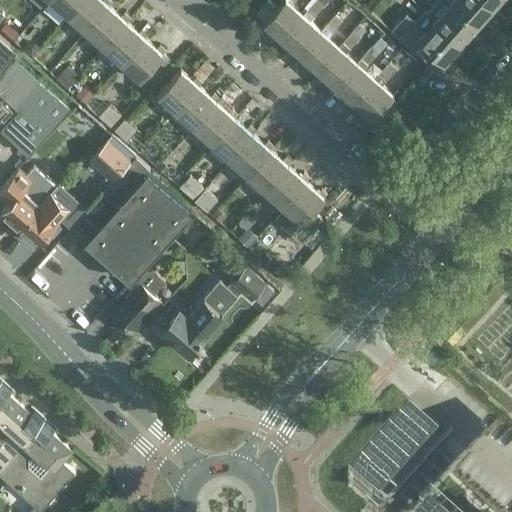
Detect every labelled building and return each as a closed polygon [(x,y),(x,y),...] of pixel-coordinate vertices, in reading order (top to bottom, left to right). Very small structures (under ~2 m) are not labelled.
[(52,0),(69,15),(82,0),(52,0)] [(82,0),(69,15),(87,31),(110,5),(113,1),(111,0),(82,0)] [(285,0),(265,23),(283,39),(305,15),(303,13),(294,5),(298,0),(285,0)] [(305,15),(283,39),(301,55),(323,31),(310,19),(324,3),(326,0),(313,0),(303,13),(305,15)] [(437,0),(427,12),(435,19),(462,43),(478,24),(451,0),(450,0),(437,0)] [(487,0),(451,0),(478,24),(494,6),(487,0)] [(110,5),(87,31),(105,47),(128,21),(131,17),(125,12),(122,16),(110,5)] [(331,31),(342,19),(335,12),(324,24),(331,31)] [(462,43),(435,19),(425,29),(406,13),(391,30),(414,50),(422,41),(445,61),(462,43)] [(128,21),(105,47),(123,62),(146,37),(149,33),(143,28),(139,31),(128,21)] [(14,41),(23,30),(18,25),(8,36),(14,41)] [(341,47),(319,71),(336,87),(358,62),(356,61),(346,51),(360,35),(353,28),(339,45),(341,47)] [(323,31),(301,55),(319,71),(341,47),(339,45),(323,31)] [(0,35),(0,67),(1,69),(17,51),(0,35)] [(146,37),(123,62),(141,79),(164,53),(163,52),(167,48),(161,43),(158,48),(146,37)] [(33,57),(41,47),(30,38),(22,48),(33,57)] [(358,62),(336,87),(354,103),(376,78),(374,77),(364,67),(378,51),(371,44),(356,61),(358,62)] [(49,73),(59,61),(49,52),(39,63),(49,73)] [(0,128),(2,127),(29,151),(69,107),(14,59),(0,74),(0,128)] [(376,78),(354,103),(373,119),(394,95),(381,83),(396,67),(389,60),(374,77),(376,78)] [(67,88),(79,75),(67,65),(56,78),(67,88)] [(158,94),(177,110),(203,81),(196,75),(193,79),(181,68),(158,94)] [(203,81),(177,110),(195,126),(220,97),(214,91),(211,95),(200,85),(203,81)] [(85,104),(94,95),(84,86),(75,96),(85,104)] [(221,97),(220,97),(195,126),(212,142),(235,117),(239,113),(232,107),(229,111),(217,101),(221,97)] [(110,125),(121,113),(109,102),(98,114),(110,125)] [(126,139),(137,127),(125,116),(114,128),(126,139)] [(247,127),(235,117),(212,142),(230,158),(256,129),(250,123),(247,127)] [(257,129),(256,129),(230,158),(248,174),(274,145),(268,139),(264,143),(253,133),(257,129)] [(107,137),(89,158),(112,179),(131,158),(107,137)] [(147,158),(154,150),(148,144),(141,153),(147,158)] [(275,145),(274,145),(248,174),(266,189),(292,160),(286,155),(283,159),(271,149),(275,145)] [(293,161),(292,160),(266,189),(284,205),(310,176),(303,171),(300,174),(289,165),(293,161)] [(164,173),(170,166),(163,161),(158,167),(164,173)] [(18,167),(0,186),(0,194),(9,202),(1,211),(19,227),(67,173),(66,172),(55,184),(33,164),(25,173),(18,167)] [(130,278),(145,262),(191,209),(146,170),(85,239),(130,278)] [(67,173),(19,227),(37,243),(58,218),(48,210),(75,181),(67,173)] [(193,199),(203,188),(190,176),(179,187),(193,199)] [(322,217),(313,210),(325,197),(324,196),(327,192),(322,187),(319,191),(307,181),(311,177),(310,176),(284,205),(303,222),(292,234),(300,241),(322,217)] [(206,210),(217,197),(205,186),(194,199),(206,210)] [(219,223),(226,216),(218,209),(212,216),(219,223)] [(247,248),(257,237),(248,228),(238,239),(247,248)] [(268,265),(272,260),(267,257),(264,261),(268,265)] [(145,262),(130,278),(120,289),(128,296),(113,313),(115,316),(114,320),(121,325),(125,324),(132,331),(160,299),(154,293),(166,280),(145,262)] [(251,297),(253,294),(260,301),(270,290),(262,283),(265,280),(246,263),(227,284),(219,277),(196,304),(197,305),(189,314),(179,306),(161,326),(188,350),(206,330),(205,329),(240,288),(251,297)] [(282,263),(275,271),(288,282),(295,274),(282,263)] [(431,364),(439,355),(432,349),(424,358),(431,364)] [(13,389),(2,379),(0,381),(0,420),(2,422),(20,402),(9,393),(13,389)] [(30,412),(20,402),(2,422),(13,432),(8,437),(1,438),(0,436),(0,468),(45,418),(34,408),(30,412)] [(382,511),(388,511),(444,449),(427,434),(411,420),(408,417),(406,416),(348,481),(349,483),(382,511)] [(38,511),(76,471),(63,459),(72,449),(52,431),(56,427),(45,418),(0,468),(0,472),(5,478),(9,474),(39,500),(28,511),(38,511)] [(446,511),(434,501),(423,511),(446,511)]
